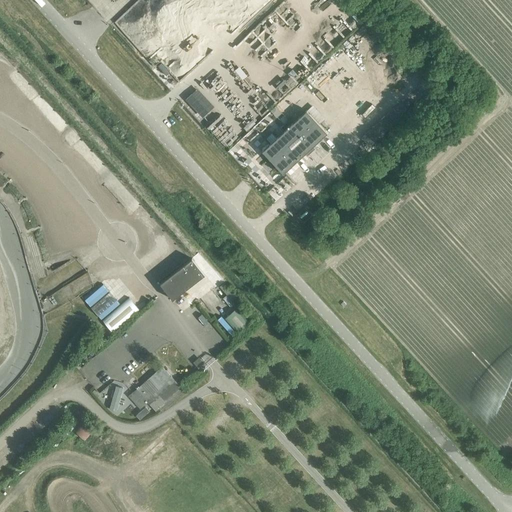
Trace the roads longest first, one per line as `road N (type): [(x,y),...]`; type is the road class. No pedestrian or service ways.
road 1 (unclassified): [(506,511),(39,0)]
road 2 (unclassified): [(348,511),(221,375),(156,425),(130,429),(70,393)]
road 3 (track): [(78,145),(157,235),(147,260),(93,278)]
road 4 (track): [(114,481),(76,459),(46,459),(2,511)]
road 5 (unknown): [(303,0),(310,21),(293,58),(266,65),(228,45)]
